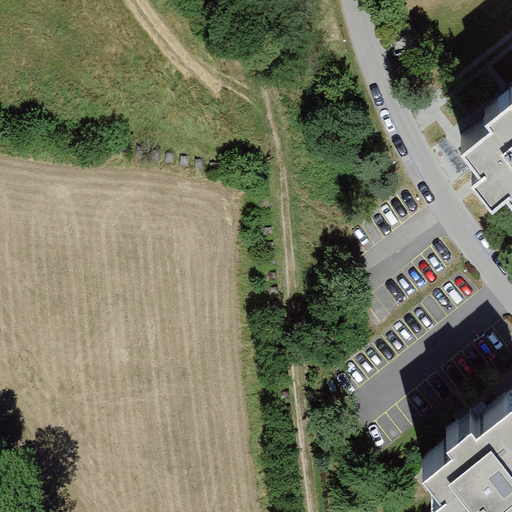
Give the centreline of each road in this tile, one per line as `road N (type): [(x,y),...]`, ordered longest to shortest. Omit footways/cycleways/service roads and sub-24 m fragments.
road 1 (track): [(214,0),(258,71),(279,137),(316,511)]
road 2 (residential): [(511,296),(450,211),(384,92),(357,0)]
